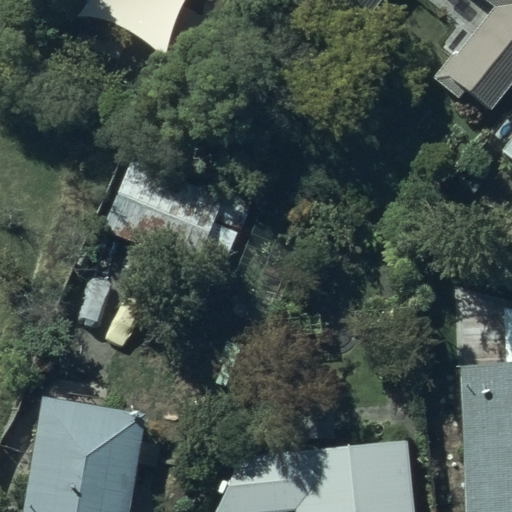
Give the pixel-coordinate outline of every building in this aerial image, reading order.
[(495,122),(511,99),(511,0),(324,0),(314,14),(358,46),(391,0),(477,0),(499,17),(448,86),(495,122)] [(125,156),(34,114),(0,189),(0,193),(90,234),(125,156)] [(253,215),(129,167),(100,240),(225,288),(253,215)] [(511,511),(511,385),(467,387),(472,511),(511,511)] [(38,407),(21,511),(132,511),(146,423),(38,407)] [(217,511),(416,511),(410,456),(296,470),(215,476),(217,511)]
